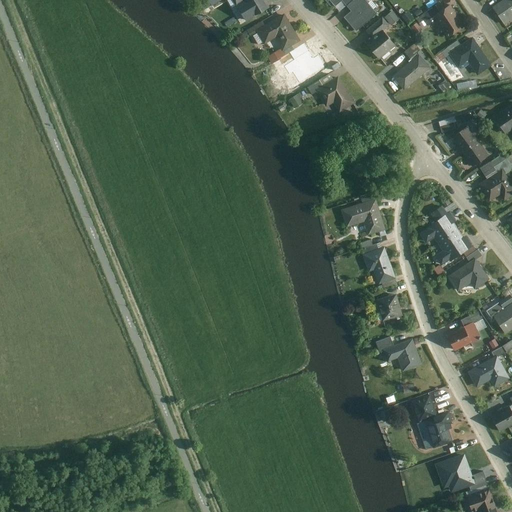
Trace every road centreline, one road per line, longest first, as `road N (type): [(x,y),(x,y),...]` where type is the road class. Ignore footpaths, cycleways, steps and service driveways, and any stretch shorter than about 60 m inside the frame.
road 1 (track): [(13,0),(215,511)]
road 2 (unclassified): [(205,511),(0,3)]
road 3 (residential): [(511,480),(433,334),(408,258),(408,196),(431,156)]
road 4 (residential): [(431,156),(301,0)]
road 5 (residential): [(511,257),(431,156)]
